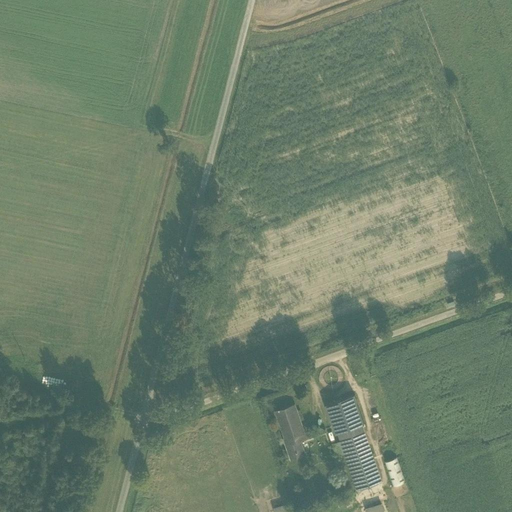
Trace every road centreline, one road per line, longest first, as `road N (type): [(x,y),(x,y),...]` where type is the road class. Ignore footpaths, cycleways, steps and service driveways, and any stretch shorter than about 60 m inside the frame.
road 1 (unclassified): [(119,511),(252,0)]
road 2 (track): [(511,291),(142,420)]
